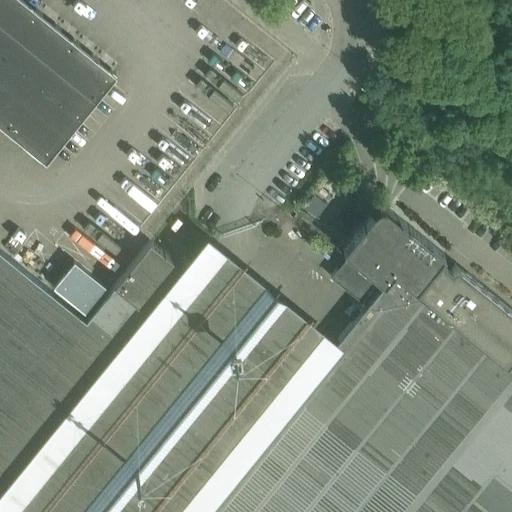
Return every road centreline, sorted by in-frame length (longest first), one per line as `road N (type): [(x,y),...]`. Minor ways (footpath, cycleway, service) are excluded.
road 1 (unknown): [(111,0),(141,29),(152,86),(127,146),(82,177),(41,179),(0,163)]
road 2 (unknown): [(325,82),(409,189),(511,292)]
road 3 (unclassified): [(221,213),(344,57),(354,33)]
road 4 (unclassified): [(511,155),(354,33)]
